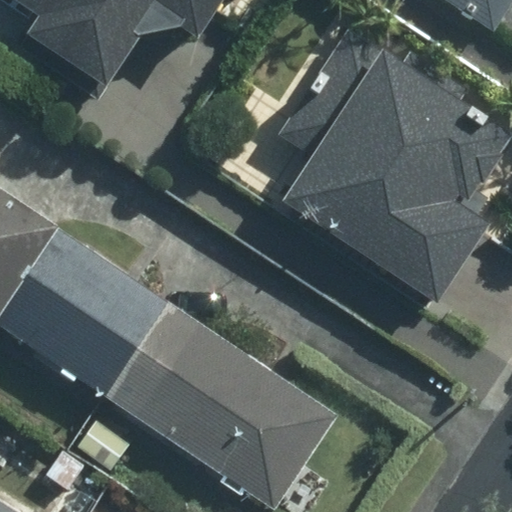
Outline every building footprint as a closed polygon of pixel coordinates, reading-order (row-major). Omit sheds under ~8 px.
[(223,0),(0,0),(0,6),(37,31),(30,43),(97,87),(126,42),(182,29),(198,39),(223,0)] [(511,17),(511,0),(423,0),(492,47),(511,17)] [(491,149),(365,61),(265,202),(430,317),(474,254),(436,228),(491,149)] [(0,326),(54,244),(0,208),(0,326)] [(194,334),(54,244),(0,326),(0,348),(130,433),(194,334)] [(277,511),(334,425),(194,334),(130,433),(252,511),(277,511)] [(131,451),(89,423),(67,455),(109,484),(131,451)]
